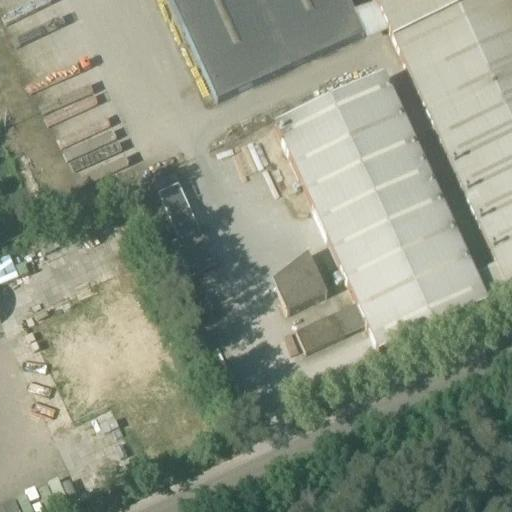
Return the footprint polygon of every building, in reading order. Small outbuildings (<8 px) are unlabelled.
[(169,0),(218,105),(255,88),(364,39),(365,38),(360,27),(355,16),(347,0),(169,0)] [(475,279),(385,82),(275,132),(379,359),(413,343),(511,298),(511,0),(373,0),(496,270),(475,279)] [(152,185),(156,195),(180,184),(176,175),(152,185)] [(205,246),(200,235),(179,188),(158,197),(180,244),(172,247),(177,259),(205,246)] [(288,319),(328,301),(309,259),(308,259),(314,272),(294,281),(296,285),(277,293),(288,319)] [(346,340),(336,319),(296,337),(306,359),(346,340)]
